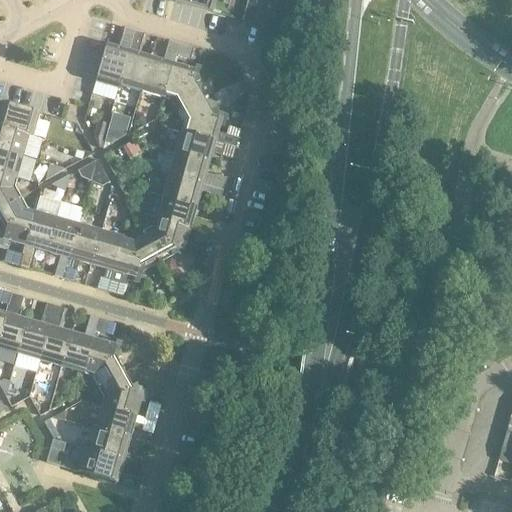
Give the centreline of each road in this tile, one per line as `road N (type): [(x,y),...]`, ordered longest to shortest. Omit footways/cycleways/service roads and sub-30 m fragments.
road 1 (residential): [(201,311),(259,97),(236,49),(132,20),(118,0)]
road 2 (secondary): [(340,294),(370,211),(405,0)]
road 3 (secondary): [(357,0),(335,206),(340,294)]
road 4 (residential): [(511,372),(475,399),(452,480),(433,511)]
road 5 (residential): [(154,511),(190,358)]
road 6 (secondary): [(322,387),(288,511)]
